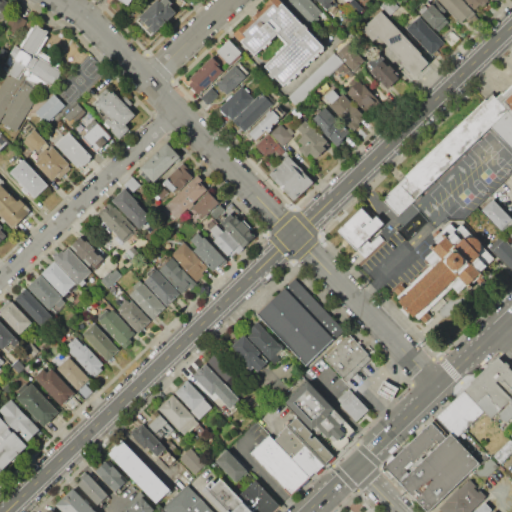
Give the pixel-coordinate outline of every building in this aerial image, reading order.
[(0,0),(1,0),(8,4),(0,18),(0,0)] [(133,19),(152,0),(155,0),(157,2),(158,0),(166,0),(170,4),(163,10),(171,17),(148,37),(133,19)] [(271,0),(235,35),(257,58),(282,35),(292,45),(268,68),(288,92),(328,51),(279,0),(271,0)] [(287,0),(309,0),(322,14),(310,26),(287,0)] [(314,0),(327,14),(344,0),(314,0)] [(347,0),(353,0),(358,5),(349,15),(341,6),(347,0)] [(380,5),(385,0),(394,0),(399,5),(389,15),(380,5)] [(435,1),(435,0),(460,0),(475,15),(462,28),(435,1)] [(463,0),(476,13),(489,0),(463,0)] [(422,16),(433,6),(449,21),(438,33),(422,16)] [(362,31),(381,12),(431,66),(415,79),(401,66),(404,63),(380,39),(374,44),(362,31)] [(16,16),(26,22),(17,35),(8,30),(16,16)] [(406,30),(419,17),(445,45),(432,58),(406,30)] [(33,24),(48,33),(39,50),(61,64),(60,70),(57,79),(53,86),(49,84),(45,92),(40,89),(15,131),(0,121),(0,83),(7,72),(5,71),(8,66),(4,64),(9,56),(7,55),(14,45),(18,47),(33,24)] [(444,38),(452,30),(461,39),(453,47),(444,38)] [(218,53),(231,68),(244,55),(231,41),(218,53)] [(347,42),(364,59),(358,65),(360,67),(355,73),(336,54),(347,42)] [(333,53),(342,62),(297,106),(288,97),(333,53)] [(185,84),(199,96),(225,72),(212,59),(185,84)] [(371,73),(383,61),(402,80),(389,92),(371,73)] [(217,85),(227,96),(248,79),(236,67),(217,85)] [(381,199),(396,216),(490,127),(511,149),(511,75),(402,179),(381,199)] [(346,93),(358,83),(380,104),(365,115),(346,93)] [(201,99),(209,108),(213,103),(217,107),(223,101),(211,88),(201,99)] [(332,88),(339,96),(331,103),(324,95),(332,88)] [(219,110),(230,123),(253,101),(242,89),(219,110)] [(91,105),(101,95),(103,96),(106,92),(108,95),(110,92),(134,117),(123,126),(127,131),(117,140),(109,132),(110,130),(100,120),(104,116),(98,109),(96,111),(91,105)] [(34,111),(52,93),(63,105),(45,123),(34,111)] [(233,123),(244,135),(273,106),(262,94),(233,123)] [(353,135),(367,122),(345,96),(331,110),(353,135)] [(63,115),(69,121),(72,117),(75,120),(84,111),(76,102),(63,115)] [(248,133),(258,143),(282,120),(273,110),(248,133)] [(313,123),(326,110),(351,135),(337,149),(313,123)] [(95,125),(108,137),(92,153),(79,138),(95,125)] [(271,135),(283,148),(294,139),(281,126),(271,135)] [(22,138),(30,129),(48,146),(41,152),(39,149),(36,153),(33,151),(31,154),(21,143),(24,141),(22,138)] [(300,142),(314,130),(329,144),(325,148),(329,153),(318,162),(313,156),(308,161),(300,152),(304,147),(300,142)] [(53,146),(67,133),(91,158),(76,171),(53,146)] [(253,152),(264,162),(273,154),(279,160),(285,153),(268,136),(253,152)] [(136,170),(149,183),(179,157),(165,144),(136,170)] [(33,166),(37,159),(35,157),(41,152),(44,154),(50,148),(67,165),(66,167),(68,169),(57,180),(55,177),(49,182),(33,166)] [(271,177),(289,158),(316,185),(296,204),(271,177)] [(5,175),(21,159),(45,186),(31,200),(5,175)] [(159,184),(169,192),(173,189),(176,192),(193,176),(181,163),(159,184)] [(123,184),(130,193),(139,185),(132,176),(123,184)] [(162,207),(195,177),(199,181),(197,183),(205,190),(173,220),(162,207)] [(0,220),(0,189),(15,204),(16,201),(27,211),(10,230),(0,220)] [(108,201),(136,230),(151,218),(121,189),(108,201)] [(206,192),(216,203),(199,220),(190,209),(206,192)] [(481,214),(502,235),(511,225),(511,220),(493,202),(481,214)] [(94,216),(119,245),(134,232),(107,203),(94,216)] [(336,231),(354,250),(356,249),(364,257),(382,240),(374,231),(383,223),(376,215),(372,219),(361,207),(336,231)] [(229,213),(238,222),(240,221),(250,230),(248,232),(253,238),(242,249),(217,224),(229,213)] [(418,320),(419,318),(423,322),(427,319),(430,316),(426,311),(429,308),(451,287),(457,293),(465,285),(468,288),(483,275),(480,272),(494,258),(460,223),(455,229),(449,222),(439,231),(437,229),(431,234),(434,236),(432,237),(435,240),(429,246),(433,249),(424,257),(430,263),(405,288),(400,283),(393,290),(397,294),(395,296),(418,320)] [(207,231),(213,225),(220,233),(222,232),(238,247),(226,257),(211,242),(213,239),(207,231)] [(194,235),(199,240),(201,239),(224,260),(210,273),(191,251),(194,249),(187,241),(194,235)] [(511,248),(511,272),(489,246),(501,235),(511,247),(511,248)] [(67,247),(89,270),(101,261),(77,237),(67,247)] [(169,255),(181,244),(205,270),(192,282),(169,255)] [(132,245),(141,254),(135,260),(126,252),(132,245)] [(50,259),(75,285),(87,274),(64,248),(50,259)] [(157,270),(169,259),(191,282),(178,295),(157,270)] [(38,275),(61,298),(65,293),(67,296),(75,288),(51,263),(38,275)] [(109,271),(116,278),(108,287),(101,281),(109,271)] [(142,282),(153,271),(177,296),(164,307),(142,282)] [(24,289),(46,311),(52,306),(56,310),(63,304),(59,301),(60,299),(37,276),(24,289)] [(254,315),(294,277),(343,329),(303,367),(254,315)] [(126,296),(140,284),(163,309),(150,321),(126,296)] [(12,300),(40,329),(50,319),(23,290),(12,300)] [(114,310),(126,300),(149,322),(135,333),(114,310)] [(0,311),(0,319),(15,336),(28,323),(8,303),(0,311)] [(96,322),(109,311),(133,335),(127,340),(130,342),(122,350),(96,322)] [(246,330),(255,321),(281,349),(276,354),(280,358),(273,365),(246,338),(251,334),(246,330)] [(79,336),(92,324),(118,352),(105,363),(79,336)] [(0,350),(5,345),(10,350),(17,341),(0,325),(0,350)] [(228,348),(240,335),(267,362),(264,364),(264,365),(262,366),(263,368),(260,371),(256,374),(251,369),(248,371),(243,367),(245,364),(228,348)] [(324,359),(342,379),(367,355),(348,335),(324,359)] [(64,346),(72,338),(80,347),(82,345),(103,366),(99,368),(101,371),(94,377),(92,374),(88,377),(74,360),(75,358),(64,346)] [(30,341),(39,351),(33,356),(24,346),(30,341)] [(206,363),(216,352),(235,372),(224,382),(206,363)] [(467,390),(501,357),(511,368),(511,392),(510,390),(511,388),(511,386),(507,380),(504,383),(501,380),(497,383),(511,398),(511,399),(503,408),(499,402),(495,403),(492,400),(493,397),(488,391),(477,403),(467,390)] [(55,368),(66,358),(89,380),(76,392),(55,368)] [(17,359),(25,367),(19,373),(11,365),(17,359)] [(190,377),(204,363),(223,384),(210,396),(201,386),(199,389),(194,384),(195,383),(190,377)] [(31,379),(39,370),(43,374),(49,369),(74,394),(58,408),(31,379)] [(397,386),(382,380),(377,393),(392,399),(397,386)] [(172,393),(186,381),(211,409),(198,421),(172,393)] [(8,383),(12,387),(6,393),(2,388),(8,383)] [(282,404),(302,383),(352,432),(344,437),(347,442),(337,450),(327,439),(325,440),(314,429),(308,433),(293,418),(282,404)] [(12,400),(28,385),(56,413),(41,429),(12,400)] [(436,418),(455,400),(456,402),(461,398),(460,396),(467,390),(477,403),(485,412),(462,433),(455,425),(449,431),(436,418)] [(338,406),(350,394),(367,411),(354,424),(338,406)] [(157,410),(171,396),(196,423),(182,436),(157,410)] [(0,416),(0,407),(8,401),(38,431),(25,444),(0,416)] [(511,403),(498,415),(503,420),(511,412),(511,403)] [(145,424),(156,414),(172,431),(161,442),(145,424)] [(284,427),(293,418),(308,433),(310,436),(307,438),(309,440),(312,438),(331,457),(322,465),(284,427)] [(0,424),(23,448),(0,471),(0,424)] [(429,424),(383,469),(424,511),(430,511),(473,470),(429,424)] [(129,436),(129,433),(132,430),(135,431),(139,425),(164,450),(155,458),(145,449),(142,451),(129,436)] [(272,441),(277,437),(275,436),(284,427),(322,465),(307,477),(272,441)] [(249,453),(267,436),(272,441),(307,477),(288,494),(249,453)] [(511,450),(501,463),(494,456),(509,440),(511,442),(511,450)] [(104,455),(118,441),(167,490),(153,504),(104,455)] [(215,460),(226,449),(246,470),(235,481),(215,460)] [(482,481),(475,473),(490,458),(498,466),(482,481)] [(92,472),(104,461),(125,483),(113,494),(92,472)] [(74,487),(85,475),(107,498),(96,509),(74,487)] [(222,511),(201,490),(211,480),(215,483),(220,478),(236,495),(252,511),(222,511)] [(438,508),(442,511),(468,511),(485,496),(468,479),(438,508)] [(252,511),(236,495),(252,480),(277,506),(270,511),(252,511)] [(163,510),(164,511),(215,511),(189,485),(163,510)] [(59,511),(53,505),(70,489),(92,511),(59,511)] [(123,511),(139,497),(152,511),(150,511),(123,511)] [(476,511),(487,511),(490,509),(485,503),(476,511)]
